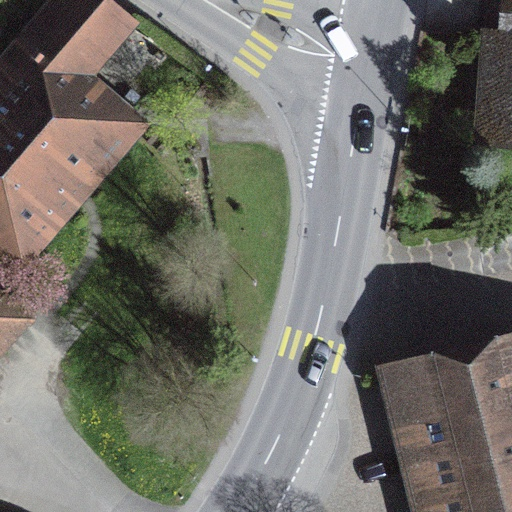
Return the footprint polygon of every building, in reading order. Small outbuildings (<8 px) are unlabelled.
[(76,0),(0,88),(0,117),(96,201),(150,139),(100,96),(142,48),(86,0),(76,0)] [(511,0),(501,124),(511,124),(511,0)] [(96,201),(0,117),(0,267),(21,286),(96,201)] [(0,355),(31,318),(0,291),(0,355)] [(511,511),(511,341),(387,368),(422,511),(511,511)]
